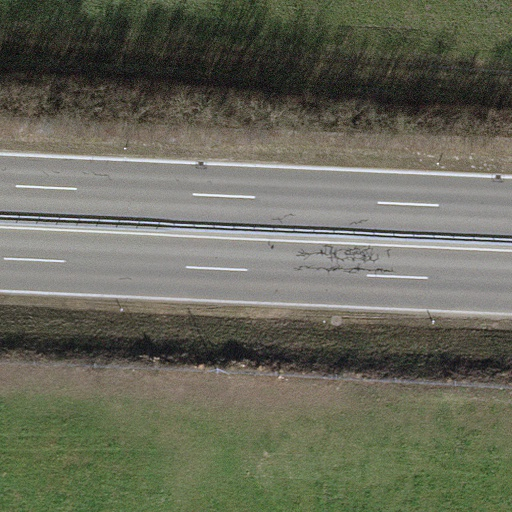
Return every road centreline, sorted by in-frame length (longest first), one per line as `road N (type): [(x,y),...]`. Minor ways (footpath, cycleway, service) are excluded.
road 1 (track): [(511,82),(0,42)]
road 2 (trunk): [(0,259),(511,283)]
road 3 (trunk): [(511,209),(0,186)]
